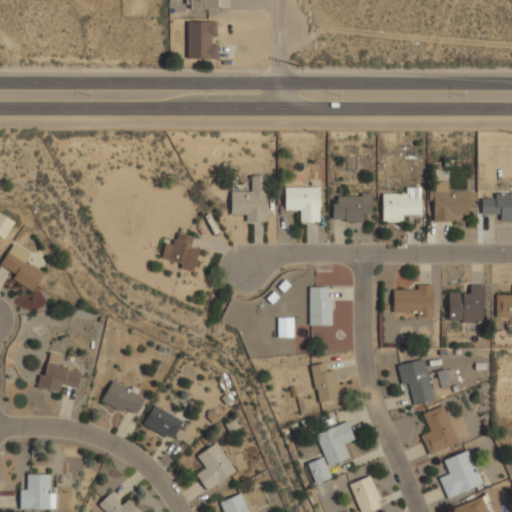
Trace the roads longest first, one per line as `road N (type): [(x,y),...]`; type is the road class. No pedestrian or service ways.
road 1 (secondary): [(511,78),(0,83)]
road 2 (secondary): [(0,109),(511,109)]
road 3 (residential): [(359,254),(364,356),(418,511)]
road 4 (residential): [(511,251),(246,266)]
road 5 (residential): [(0,425),(80,428),(128,450),(169,484),(183,511)]
